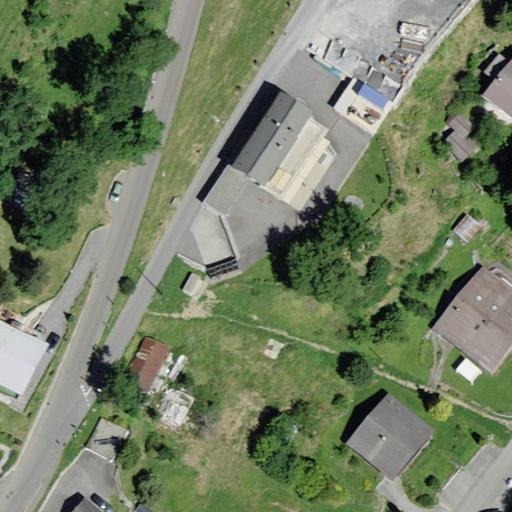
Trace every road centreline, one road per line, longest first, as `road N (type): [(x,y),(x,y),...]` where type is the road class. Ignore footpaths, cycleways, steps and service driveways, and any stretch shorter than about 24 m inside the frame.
road 1 (residential): [(66,395),(100,376),(318,0)]
road 2 (residential): [(191,0),(121,244),(66,395)]
road 3 (residential): [(5,511),(66,395)]
